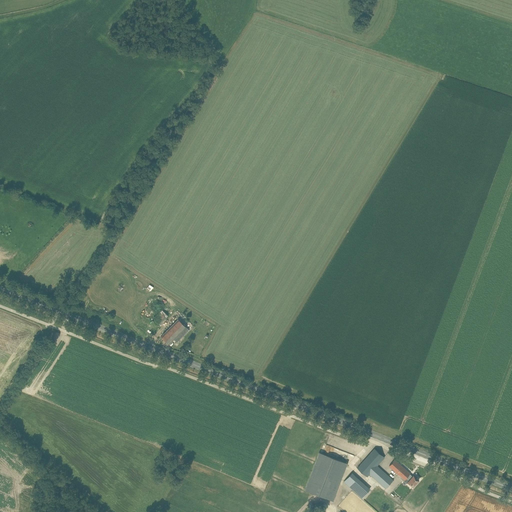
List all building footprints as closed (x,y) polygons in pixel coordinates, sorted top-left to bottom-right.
[(58,213),(56,217),(55,216),(51,224),(61,229),(67,217),(58,213)] [(10,245),(11,242),(4,238),(0,246),(0,247),(3,249),(6,243),(10,245)] [(29,247),(25,249),(29,260),(33,259),(29,247)] [(154,318),(160,323),(168,315),(162,309),(154,318)] [(169,344),(174,339),(176,342),(189,329),(178,319),(161,336),(169,344)] [(375,448),(357,468),(367,476),(370,473),(386,488),(393,480),(377,465),(384,457),(375,448)] [(319,452),(305,489),(333,500),(347,463),(319,452)] [(395,459),(389,466),(400,475),(399,476),(406,483),(407,482),(413,487),(419,480),(413,475),(412,476),(410,473),(395,459)] [(344,481),(362,498),(371,488),(352,472),(344,481)] [(311,502),(308,506),(313,511),(316,507),(311,502)]
